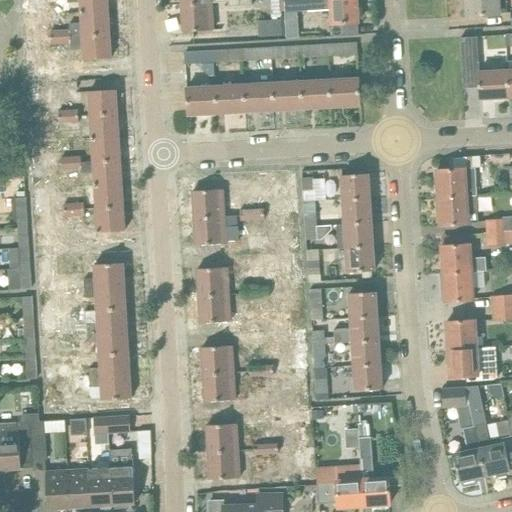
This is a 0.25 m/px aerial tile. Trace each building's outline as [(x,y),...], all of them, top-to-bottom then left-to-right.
[(21,0),(21,13),(43,14),(43,0),(21,0)] [(106,0),(67,0),(69,16),(107,14),(106,0)] [(269,1),(270,18),(279,18),(279,0),(269,1)] [(356,0),(298,0),(284,1),(285,12),(331,9),(331,24),(358,22),(356,0)] [(499,13),(498,0),(465,0),(467,15),(487,14),(499,13)] [(210,3),(181,4),(183,31),(212,30),(210,3)] [(107,14),(69,16),(70,35),(108,33),(107,14)] [(298,27),(286,28),(286,38),(298,37),(298,27)] [(108,33),(70,35),(71,54),(110,52),(108,33)] [(328,44),(329,56),(357,54),(357,43),(328,44)] [(328,44),(299,46),(300,57),(329,56),(328,44)] [(300,57),(299,46),(271,48),(271,59),(300,57)] [(271,48),(242,49),(242,61),(271,59),(271,48)] [(242,49),(213,51),(214,62),(242,61),(242,49)] [(214,62),(213,51),(185,52),(185,64),(214,62)] [(110,52),(71,54),(72,73),(111,71),(110,52)] [(508,97),(507,70),(478,72),(480,99),(508,97)] [(111,71),(72,73),(73,93),(112,90),(111,71)] [(359,78),(330,80),(331,107),(360,105),(359,78)] [(330,80),(301,81),(303,108),(331,107),(330,80)] [(303,108),(301,81),(273,83),(274,110),(303,108)] [(273,83),(244,84),(245,112),(274,110),(273,83)] [(245,112),(244,84),(215,86),(217,113),(245,112)] [(217,113),(215,86),(186,88),(188,115),(217,113)] [(112,90),(73,93),(75,113),(113,110),(112,90)] [(438,197),(477,195),(475,167),(437,170),(438,197)] [(343,199),(370,198),(368,173),(341,175),(343,199)] [(317,199),(315,176),(303,177),(304,200),(317,199)] [(286,188),(270,189),(272,221),(288,220),(286,188)] [(270,189),(254,190),(256,222),(272,221),(270,189)] [(254,190),(239,191),(241,223),(256,222),(254,190)] [(239,191),(224,192),(226,224),(241,223),(239,191)] [(224,192),(208,193),(210,225),(226,224),(224,192)] [(208,193),(193,194),(195,225),(210,225),(208,193)] [(477,195),(438,197),(440,226),(479,223),(477,195)] [(18,222),(27,221),(25,198),(16,198),(18,222)] [(370,198),(343,199),(344,224),(371,222),(370,198)] [(119,207),(79,209),(81,232),(121,230),(119,207)] [(305,226),(318,225),(317,213),(305,214),(305,226)] [(488,232),(511,230),(511,216),(505,216),(505,220),(487,221),(488,232)] [(373,246),(371,222),(344,224),(346,248),(373,246)] [(318,225),(305,226),(306,239),(319,238),(318,225)] [(121,230),(81,232),(82,254),(122,251),(121,230)] [(511,243),(511,230),(488,232),(489,245),(511,243)] [(19,247),(28,247),(28,233),(19,234),(19,247)] [(443,274),(471,272),(483,271),(483,257),(470,258),(469,244),(442,246),(442,247),(438,248),(438,260),(442,261),(443,274)] [(373,246),(346,248),(347,272),(374,270),(373,246)] [(28,247),(19,247),(14,248),(15,261),(20,260),(20,262),(29,262),(28,247)] [(322,280),(320,249),(308,250),(310,281),(322,280)] [(122,251),(82,254),(83,275),(123,273),(122,251)] [(473,300),(471,272),(443,274),(445,301),(473,300)] [(123,273),(83,275),(85,297),(125,294),(123,273)] [(22,289),(31,288),(30,274),(21,275),(22,289)] [(248,278),(208,280),(210,303),(250,301),(248,278)] [(324,317),(322,288),(310,289),(312,318),(324,317)] [(351,317),(377,316),(376,291),(349,293),(351,317)] [(125,294),(85,297),(86,319),(126,316),(125,294)] [(493,308),(511,306),(511,295),(492,297),(493,308)] [(32,296),(22,297),(23,310),(32,309),(32,296)] [(250,301),(210,303),(211,325),(251,322),(250,301)] [(511,319),(511,306),(493,308),(494,320),(511,319)] [(126,316),(86,319),(87,340),(127,338),(126,316)] [(351,317),(352,329),(335,331),(336,343),(352,342),(379,340),(377,316),(351,317)] [(448,349),(476,348),(474,320),(447,321),(448,349)] [(251,322),(211,325),(212,347),(252,344),(251,322)] [(25,338),(34,338),(33,323),(24,324),(25,338)] [(314,345),(326,344),(325,331),(313,332),(314,345)] [(34,338),(25,338),(26,352),(35,352),(34,338)] [(127,338),(87,340),(89,362),(129,359),(127,338)] [(380,364),(379,340),(352,342),(354,366),(380,364)] [(252,344),(212,347),(214,368),(254,366),(252,344)] [(326,344),(314,345),(314,357),(327,357),(326,344)] [(489,347),(476,348),(448,349),(450,377),(478,376),(477,363),(490,363),(489,347)] [(129,359),(89,362),(90,383),(130,381),(129,359)] [(27,379),(37,379),(36,364),(27,365),(27,379)] [(382,389),(380,364),(354,366),(355,390),(382,389)] [(254,366),(214,368),(215,390),(255,387),(254,366)] [(329,378),(317,379),(318,393),(330,392),(329,378)] [(130,381),(90,383),(91,406),(131,403),(130,381)] [(255,387),(215,390),(216,411),(256,409),(255,387)] [(469,405),(465,387),(442,389),(443,407),(469,405)] [(476,387),(465,387),(469,405),(473,426),(474,426),(484,424),(476,387)] [(256,409),(216,411),(218,434),(258,431),(256,409)] [(109,433),(131,432),(130,416),(105,417),(106,429),(108,429),(109,433)] [(95,447),(109,446),(108,433),(109,433),(108,429),(106,429),(105,417),(93,418),(94,434),(95,447)] [(71,435),(87,434),(86,418),(70,419),(71,435)] [(39,421),(30,422),(33,460),(47,460),(46,440),(45,421),(39,421)] [(0,423),(0,469),(21,468),(21,461),(33,460),(30,422),(0,423)] [(487,423),(484,424),(474,426),(485,475),(495,473),(497,476),(506,474),(507,470),(510,469),(505,443),(491,446),(487,423)] [(474,426),(473,426),(463,428),(468,451),(454,454),(459,480),(462,480),(464,483),(474,481),(474,477),(485,475),(474,426)] [(386,504),(390,504),(388,477),(373,478),(370,437),(359,438),(360,445),(362,478),(364,506),(375,505),(377,508),(385,507),(386,504)] [(352,463),(317,465),(318,481),(336,480),(337,487),(338,507),(364,506),(362,478),(360,445),(351,446),(352,463)] [(135,503),(133,466),(132,451),(110,452),(111,468),(113,505),(116,504),(116,508),(127,508),(126,504),(135,503)] [(111,468),(89,469),(91,506),(113,505),(111,468)] [(89,469),(67,470),(70,507),(91,506),(89,469)] [(70,507),(67,470),(45,472),(48,509),(70,507)] [(223,501),(209,501),(209,511),(282,511),(282,494),(258,494),(258,504),(223,505),(223,501)]
